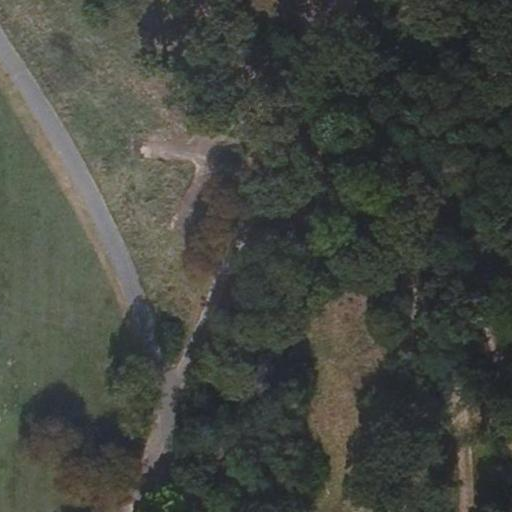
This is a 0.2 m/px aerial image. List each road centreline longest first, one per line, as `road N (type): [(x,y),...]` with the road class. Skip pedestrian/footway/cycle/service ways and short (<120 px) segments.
road 1 (unknown): [(466,511),(452,404),(295,108),(273,97),(197,0)]
road 2 (track): [(0,46),(96,202),(162,362),(182,511)]
road 3 (track): [(295,108),(130,511)]
